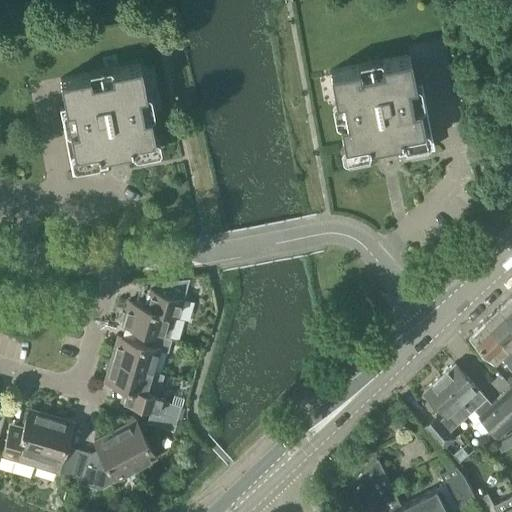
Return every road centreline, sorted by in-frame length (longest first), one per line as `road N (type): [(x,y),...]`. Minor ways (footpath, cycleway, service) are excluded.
road 1 (residential): [(435,325),(355,241),(330,235),(114,264)]
road 2 (secondary): [(257,483),(435,325)]
road 3 (residential): [(114,264),(80,388),(0,366)]
